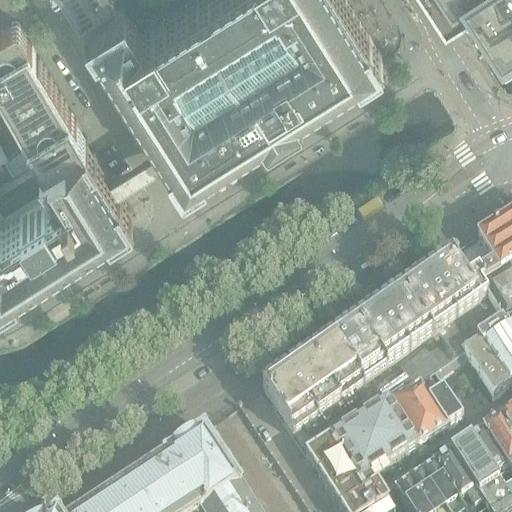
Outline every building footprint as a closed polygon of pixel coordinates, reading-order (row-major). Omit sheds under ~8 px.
[(112,0),(64,0),(79,22),(112,0)] [(382,56),(346,0),(196,0),(154,27),(153,24),(140,31),(123,5),(84,29),(84,30),(94,45),(159,146),(158,147),(166,159),(181,181),(182,182),(183,181),(183,182),(264,131),(264,132),(265,131),(266,133),(267,132),(267,133),(269,131),(269,132),(270,131),(271,131),(298,115),(297,114),(298,114),(298,113),(300,112),(301,111),(300,109),(301,109),(300,108),(381,58),(382,57),(381,56),(382,56)] [(144,5),(140,0),(132,0),(139,9),(144,5)] [(511,0),(435,0),(444,13),(464,0),(477,0),(481,6),(478,8),(503,45),(511,38),(511,0)] [(0,90),(41,161),(79,138),(84,135),(75,121),(76,120),(38,55),(36,56),(31,46),(32,46),(19,24),(18,23),(15,22),(13,22),(0,29),(0,90)] [(73,250),(131,214),(132,213),(132,212),(118,189),(145,172),(166,159),(158,147),(143,156),(110,177),(85,138),(85,137),(84,135),(79,138),(41,161),(60,193),(2,227),(0,223),(0,296),(52,263),(53,263),(56,261),(56,262),(70,253),(73,251),(73,250)] [(481,292),(511,272),(511,219),(476,243),(476,244),(475,244),(476,245),(449,264),(467,288),(474,283),(481,292)] [(511,390),(511,327),(502,333),(485,306),(481,301),(485,298),(481,292),(474,283),(467,288),(449,264),(354,330),(262,394),(305,458),(304,458),(338,511),(380,511),(389,507),(385,503),(377,489),(375,490),(369,482),(407,458),(377,413),(388,405),(403,395),(417,386),(422,394),(447,432),(462,422),(435,381),(464,361),(467,365),(467,364),(492,403),(511,390)] [(511,322),(505,312),(511,306),(511,300),(509,296),(511,294),(511,272),(481,292),(485,298),(481,301),(485,306),(502,333),(511,327),(511,322)] [(447,432),(422,394),(408,403),(403,395),(388,405),(418,451),(447,432)] [(418,451),(388,405),(377,413),(407,458),(418,451)] [(511,416),(501,423),(511,441),(511,416)] [(511,441),(501,423),(483,435),(508,475),(511,479),(511,441)] [(252,511),(238,490),(241,487),(204,433),(204,432),(162,460),(164,462),(87,511),(252,511)] [(496,484),(508,475),(483,435),(450,457),(485,511),(511,511),(511,488),(504,494),(496,484)] [(485,511),(450,457),(433,467),(460,511),(485,511)] [(460,511),(433,467),(395,493),(396,495),(407,511),(460,511)]
